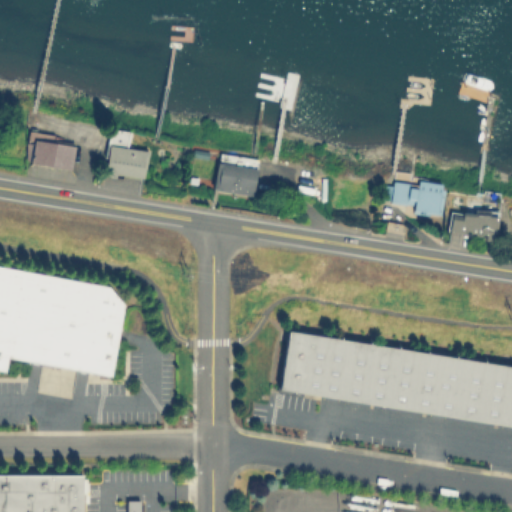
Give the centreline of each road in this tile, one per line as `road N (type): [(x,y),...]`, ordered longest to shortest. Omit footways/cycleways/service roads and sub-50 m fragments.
road 1 (secondary): [(0,187),(511,271)]
road 2 (residential): [(231,446),(511,489)]
road 3 (residential): [(0,445),(231,446)]
road 4 (tertiary): [(212,511),(212,342)]
